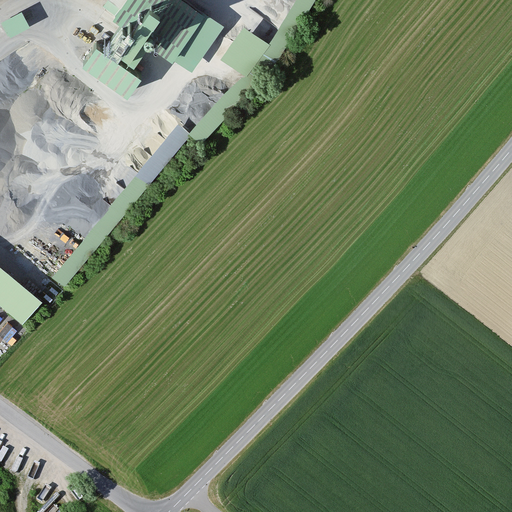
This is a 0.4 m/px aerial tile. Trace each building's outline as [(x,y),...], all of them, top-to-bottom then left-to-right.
[(169,0),(161,0),(158,4),(193,28),(199,20),(169,0)] [(311,0),(292,0),(265,43),(241,26),(219,58),(241,73),(188,133),(198,142),(258,80),(274,60),(311,0)] [(75,61),(130,92),(143,69),(89,38),(75,61)] [(160,135),(169,119),(162,115),(152,131),(160,135)] [(188,133),(175,122),(49,274),(63,285),(188,133)] [(56,261),(67,247),(63,243),(51,258),(56,261)] [(39,298),(0,266),(0,302),(21,320),(39,298)] [(0,334),(13,339),(18,325),(4,320),(0,332),(0,334)]
